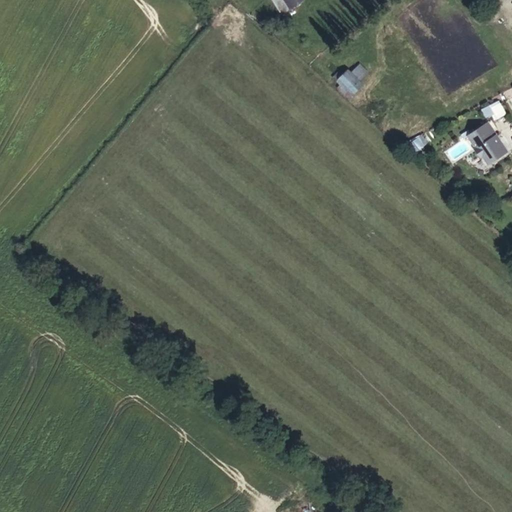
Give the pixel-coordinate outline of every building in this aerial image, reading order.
[(274,0),(282,11),(289,7),(285,0),(274,0)] [(335,81),(343,73),(335,64),(326,71),(335,81)] [(356,86),(343,73),(335,81),(348,94),(356,86)] [(500,101),(482,110),(486,119),(494,115),(497,120),(507,115),(500,101)] [(467,132),(462,135),(464,139),(467,137),(468,139),(471,137),(478,147),(475,149),(481,157),(483,156),(487,162),(491,163),(505,153),(506,150),(502,144),(499,143),(497,141),(499,139),(488,122),(469,135),(467,132)]
